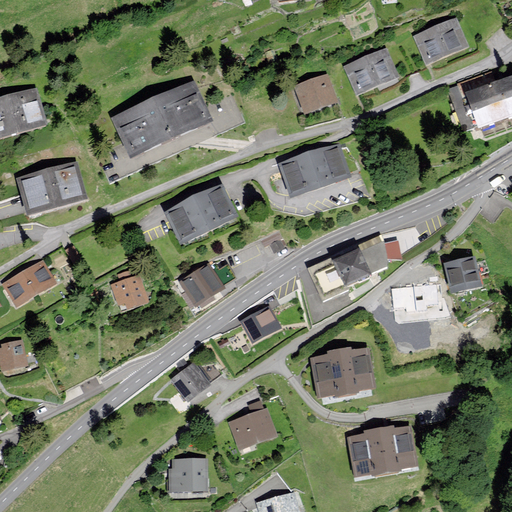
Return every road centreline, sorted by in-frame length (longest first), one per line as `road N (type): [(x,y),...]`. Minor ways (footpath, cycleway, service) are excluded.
road 1 (unclassified): [(481,177),(482,199),(461,228),(227,392),(147,463),(107,511)]
road 2 (residential): [(511,46),(358,119),(270,144),(50,240)]
road 3 (secondary): [(149,371),(317,252),(481,177)]
road 4 (secondary): [(0,502),(149,371)]
road 5 (unclassified): [(0,437),(131,370),(149,371)]
